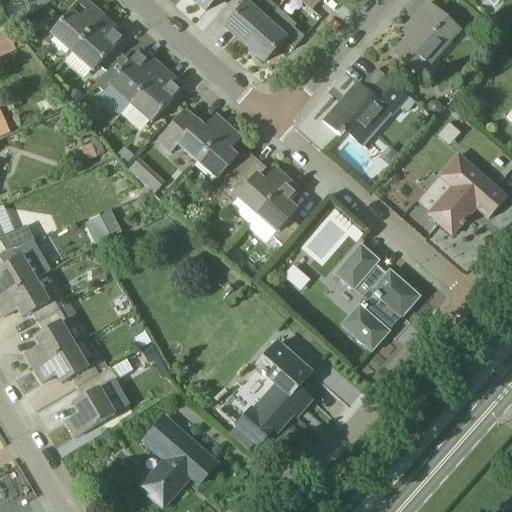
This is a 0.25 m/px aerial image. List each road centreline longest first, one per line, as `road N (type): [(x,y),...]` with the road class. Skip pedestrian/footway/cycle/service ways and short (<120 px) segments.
road 1 (residential): [(253,511),(295,486),(383,401),(471,298)]
road 2 (residential): [(471,298),(272,122)]
road 3 (residential): [(272,122),(135,0)]
road 4 (secondary): [(398,511),(511,385)]
road 5 (residential): [(272,122),(386,0)]
road 6 (residential): [(64,511),(0,396)]
